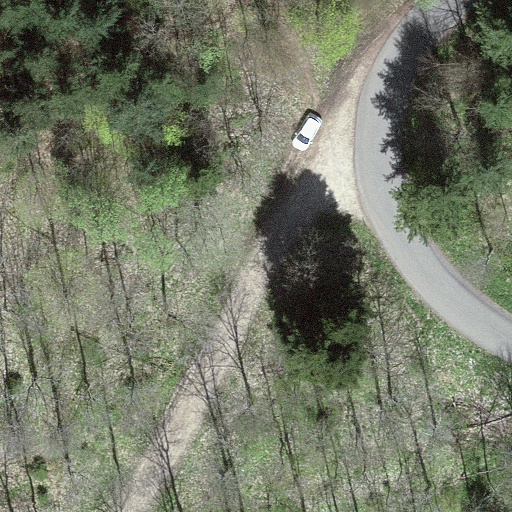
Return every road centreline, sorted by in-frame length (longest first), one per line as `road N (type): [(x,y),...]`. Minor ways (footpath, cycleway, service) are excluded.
road 1 (track): [(128,511),(295,209),(382,104)]
road 2 (unclassified): [(455,0),(431,18),(392,74),(382,104),(381,176),(411,249),(466,310),(511,342)]
